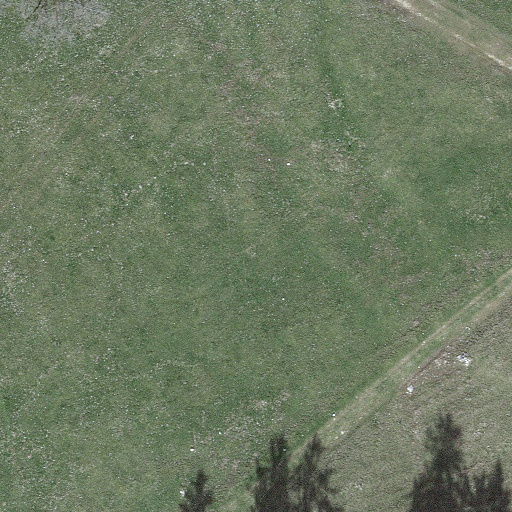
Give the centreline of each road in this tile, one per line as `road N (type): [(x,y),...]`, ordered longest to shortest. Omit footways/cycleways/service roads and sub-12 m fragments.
road 1 (track): [(256,511),(511,301)]
road 2 (track): [(511,73),(385,0)]
